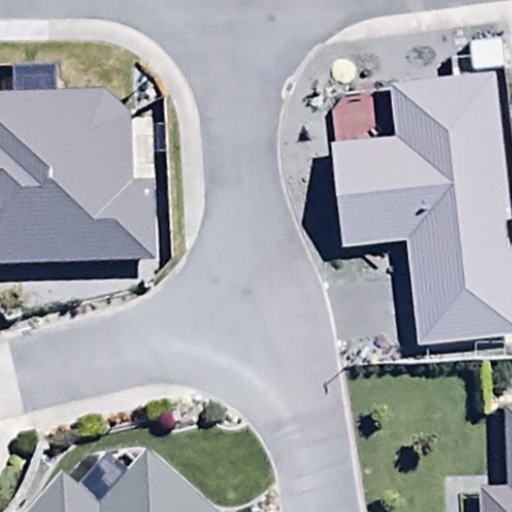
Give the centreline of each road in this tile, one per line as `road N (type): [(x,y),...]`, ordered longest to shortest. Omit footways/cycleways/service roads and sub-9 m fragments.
road 1 (residential): [(262,305),(243,211),(222,0)]
road 2 (residential): [(0,386),(262,305)]
road 3 (residential): [(314,511),(262,305)]
